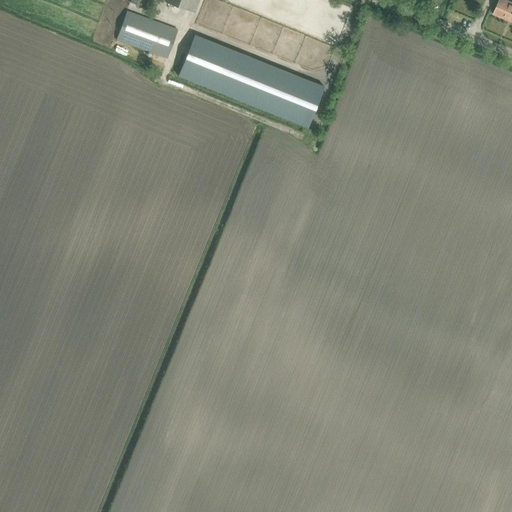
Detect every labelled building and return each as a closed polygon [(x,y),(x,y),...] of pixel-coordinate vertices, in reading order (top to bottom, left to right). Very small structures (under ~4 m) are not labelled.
[(138,0),(130,0),(128,7),(135,9),(138,0)] [(168,0),(168,2),(196,11),(199,0),(168,0)] [(511,2),(506,0),(499,0),(498,5),(494,14),(511,21),(511,2)] [(126,11),(116,40),(166,58),(177,29),(126,11)] [(194,34),(178,75),(308,127),(324,86),(194,34)]
